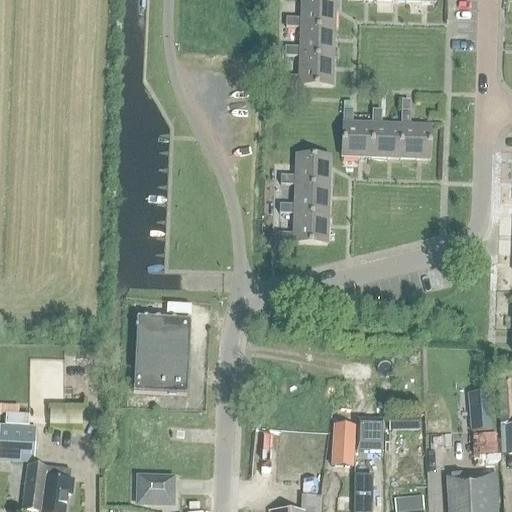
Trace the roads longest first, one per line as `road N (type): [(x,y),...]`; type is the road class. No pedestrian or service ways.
road 1 (residential): [(235,304),(477,239),(486,110)]
road 2 (unclassified): [(235,304),(232,208),(172,73),(167,0)]
road 3 (unclassified): [(220,511),(235,304)]
